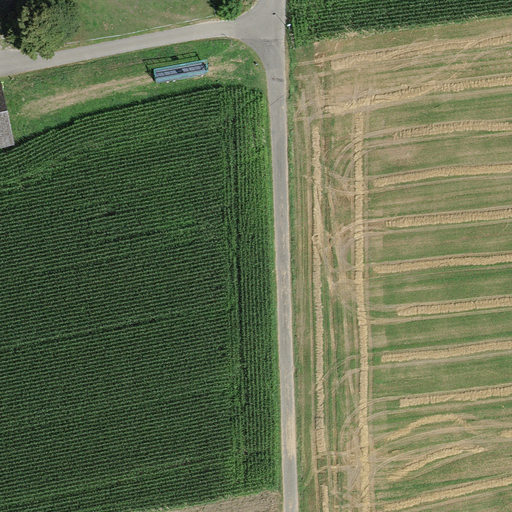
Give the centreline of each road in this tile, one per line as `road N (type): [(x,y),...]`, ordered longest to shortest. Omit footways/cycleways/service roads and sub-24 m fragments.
road 1 (track): [(293,511),(282,220)]
road 2 (residential): [(284,18),(0,74)]
road 3 (residential): [(284,18),(282,220)]
